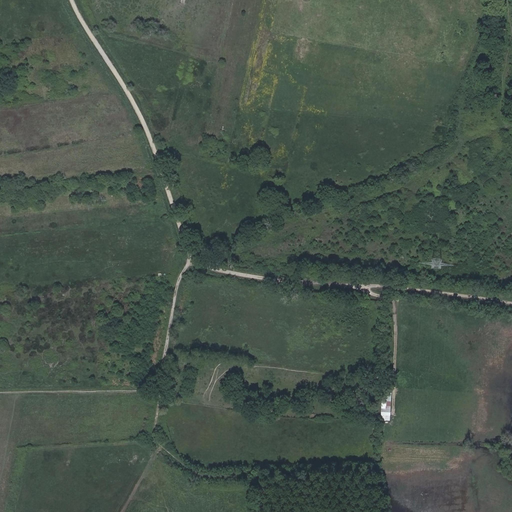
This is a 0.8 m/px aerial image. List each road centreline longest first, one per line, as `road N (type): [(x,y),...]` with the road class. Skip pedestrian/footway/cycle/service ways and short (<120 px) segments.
road 1 (track): [(511,303),(385,284),(258,279),(191,254),(148,127),(74,0)]
road 2 (track): [(153,435),(176,283),(191,254)]
